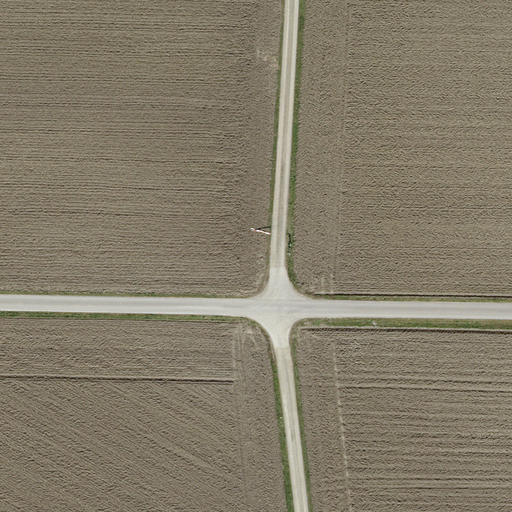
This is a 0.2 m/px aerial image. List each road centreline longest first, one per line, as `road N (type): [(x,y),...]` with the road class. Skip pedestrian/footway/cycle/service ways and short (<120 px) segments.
road 1 (track): [(304,511),(278,311),(293,0)]
road 2 (residential): [(0,305),(511,314)]
